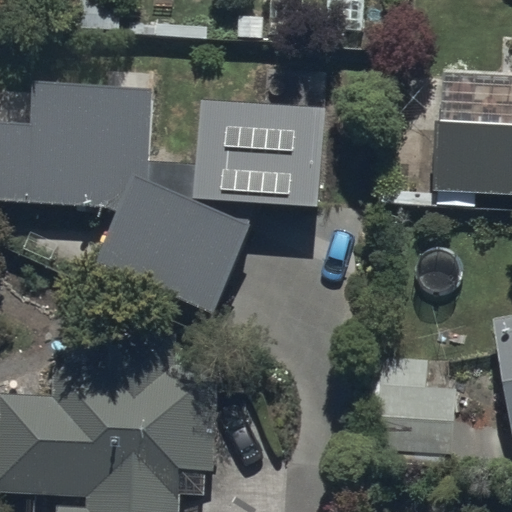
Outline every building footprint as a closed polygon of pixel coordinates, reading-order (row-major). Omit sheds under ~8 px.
[(0,0),(0,10),(62,12),(62,0),(0,0)] [(511,70),(444,67),(437,196),(511,199),(511,70)] [(157,100),(0,90),(0,203),(129,210),(101,266),(214,321),(255,240),(263,213),(322,215),(324,111),(203,109),(202,170),(154,167),(157,100)] [(511,319),(496,322),(511,418),(511,319)] [(180,511),(182,475),(216,477),(220,375),(176,373),(177,347),(114,344),(113,377),(57,375),(56,404),(2,402),(0,457),(0,498),(89,502),(88,511),(180,511)] [(459,394),(385,391),(382,459),(456,462),(459,394)]
